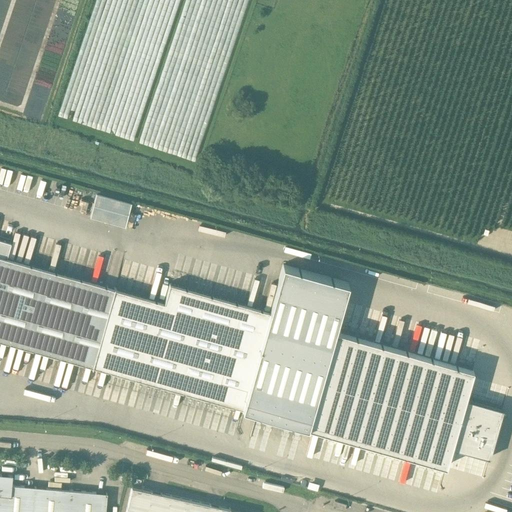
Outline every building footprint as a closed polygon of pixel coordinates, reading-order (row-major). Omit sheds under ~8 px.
[(75,202),(80,187),(51,179),(48,187),(52,188),(50,194),(60,197),(60,198),(75,202)] [(124,224),(130,201),(94,192),(88,214),(124,224)] [(335,330),(349,282),(284,264),(271,310),(171,282),(165,302),(6,258),(11,242),(0,239),(0,339),(143,380),(243,408),(308,427),(335,330)] [(336,329),(308,427),(445,465),(451,446),(489,457),(502,408),(465,397),(473,368),(336,329)] [(13,474),(0,473),(0,477),(0,511),(33,511),(35,486),(12,484),(13,474)] [(69,511),(71,490),(35,486),(33,511),(69,511)] [(245,511),(132,487),(126,511),(245,511)] [(105,511),(107,493),(71,490),(69,511),(105,511)] [(345,510),(347,504),(335,501),(333,507),(345,510)]
